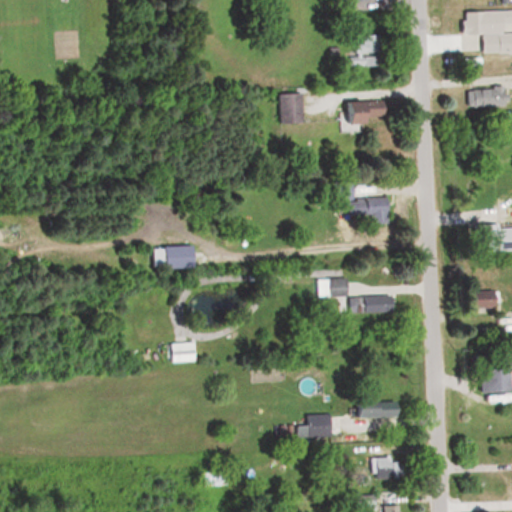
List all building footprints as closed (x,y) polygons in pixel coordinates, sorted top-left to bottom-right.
[(509,23),(509,11),(456,11),(456,34),(475,34),(475,51),(511,51),(511,33),(497,33),(497,23),(509,23)] [(349,52),(385,52),(385,34),(357,34),(357,43),(349,43),(349,52)] [(461,87),(461,106),(499,106),(499,87),(461,87)] [(291,119),(290,94),(273,95),(274,120),(291,119)] [(335,103),(335,120),(375,120),(375,103),(335,103)] [(382,222),(381,197),(346,198),(345,181),(318,182),(319,198),(339,197),(340,214),(365,213),(365,223),(382,222)] [(468,225),(469,251),(510,250),(509,224),(468,225)] [(187,245),(154,245),(154,267),(187,267),(187,245)] [(341,279),(312,279),(312,296),(341,296),(341,279)] [(484,291),(459,291),(459,306),(484,306),(484,291)] [(349,296),(349,311),(388,311),(388,296),(349,296)] [(187,361),(187,342),(163,342),(163,361),(187,361)] [(472,390),(502,390),(502,360),(472,360),(472,390)] [(347,407),(347,415),(388,415),(388,407),(347,407)] [(291,435),(324,435),(324,414),(300,414),(300,425),(291,425),(291,435)] [(395,477),(395,457),(369,457),(369,477),(395,477)] [(351,505),(371,505),(371,495),(351,495),(351,505)]
